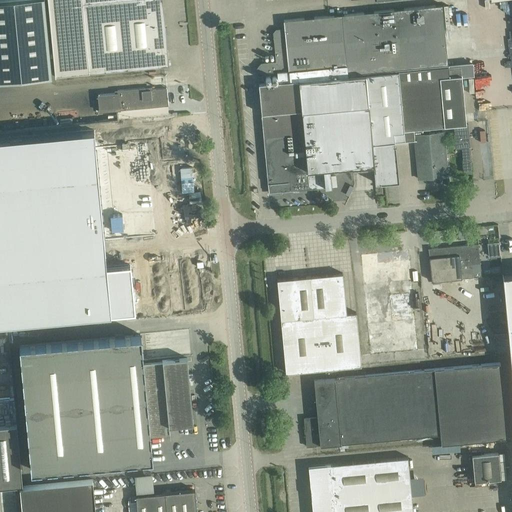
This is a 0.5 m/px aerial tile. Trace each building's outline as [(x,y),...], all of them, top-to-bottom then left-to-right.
[(13,0),(0,1),(0,82),(51,77),(43,0),(13,0)] [(47,0),(55,75),(168,65),(162,0),(47,0)] [(347,74),(398,69),(448,64),(441,4),(383,10),(284,20),(285,30),(277,31),(273,35),(276,61),(261,62),(257,67),(258,73),(346,65),(347,74)] [(473,63),(398,70),(398,71),(404,140),(414,139),(414,134),(431,133),(430,127),(456,125),(457,141),(470,140),(468,123),(466,124),(462,76),(474,75),(473,63)] [(398,71),(365,74),(372,154),(373,164),(375,182),(380,182),(380,183),(399,181),(396,145),(395,145),(394,141),(404,140),(398,71)] [(372,154),(365,74),(298,80),(298,79),(258,83),(269,192),(331,186),(330,168),(353,166),(373,164),(372,154)] [(168,105),(166,88),(150,90),(150,92),(145,92),(145,88),(118,90),(118,92),(98,94),(99,111),(168,105)] [(93,130),(0,138),(0,323),(134,311),(130,265),(106,267),(93,130)] [(414,139),(418,178),(448,176),(444,132),(431,133),(414,134),(414,139)] [(145,177),(136,177),(137,190),(146,189),(145,177)] [(499,241),(488,242),(490,257),(501,256),(499,241)] [(478,243),(428,248),(429,258),(432,281),(457,279),(462,278),(473,277),(472,271),(481,271),(480,264),(479,253),(478,243)] [(356,312),(346,313),(343,273),(277,279),(286,372),(361,365),(356,312)] [(511,273),(502,274),(511,376),(511,273)] [(31,470),(142,459),(152,458),(150,436),(166,435),(165,427),(193,424),(187,358),(162,360),(162,362),(143,364),(140,334),(19,346),(31,470)] [(507,437),(500,362),(314,380),(317,417),(304,418),(307,446),(440,434),(441,444),(507,437)] [(0,486),(22,485),(17,424),(0,425),(0,486)] [(500,478),(498,452),(482,453),(481,450),(472,451),(475,480),(500,478)] [(312,511),(412,511),(408,457),(308,466),(312,511)] [(95,511),(92,479),(20,486),(21,511),(95,511)] [(136,501),(128,502),(128,511),(196,511),(195,489),(136,495),(136,501)]
